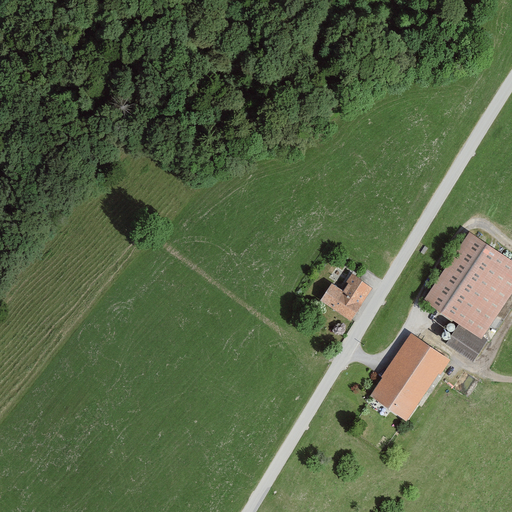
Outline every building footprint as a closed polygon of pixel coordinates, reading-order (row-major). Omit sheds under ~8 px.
[(511,296),(511,259),(475,234),(429,299),(462,322),(484,337),(511,296)] [(344,289),(335,283),(324,301),(354,321),(375,288),(354,274),(344,289)] [(448,329),(449,330),(450,330),(452,330),(453,330),(454,329),(455,327),(455,326),(455,324),(454,323),(453,322),(452,321),(450,321),(449,322),(448,322),(447,323),(446,325),(446,326),(447,328),(448,329)] [(484,337),(462,322),(447,343),(473,361),(488,339),(484,337)] [(442,337),(443,338),(444,339),(446,339),(447,339),(449,338),(450,337),(450,335),(450,334),(450,333),(449,331),(448,331),(447,330),(445,330),(444,331),(443,331),(442,333),(441,334),(442,335),(442,337)] [(453,359),(414,335),(374,398),(412,422),(453,359)]
